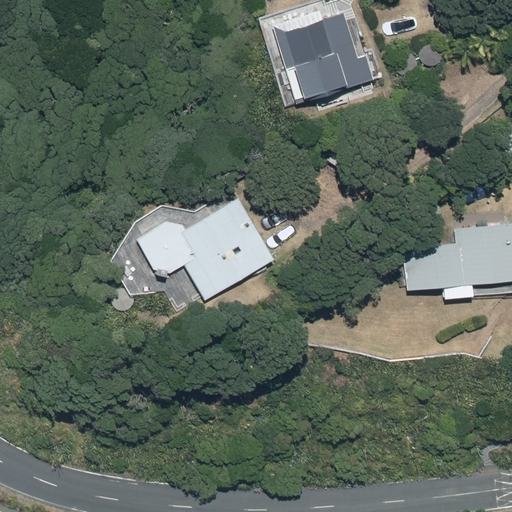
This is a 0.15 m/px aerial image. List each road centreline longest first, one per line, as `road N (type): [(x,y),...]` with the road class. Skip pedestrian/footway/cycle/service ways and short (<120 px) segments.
road 1 (unclassified): [(227,511),(511,488)]
road 2 (unclassified): [(0,462),(41,483),(104,498),(217,511)]
